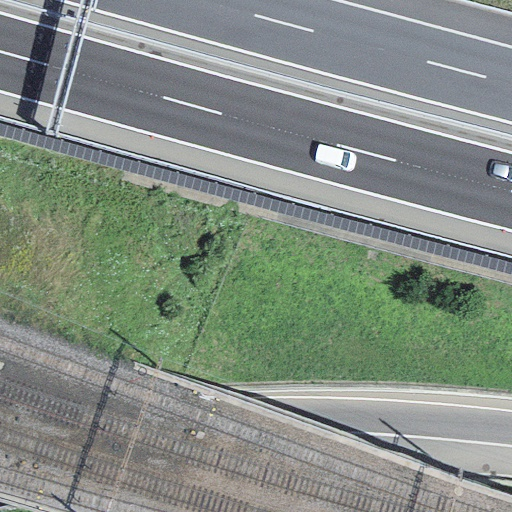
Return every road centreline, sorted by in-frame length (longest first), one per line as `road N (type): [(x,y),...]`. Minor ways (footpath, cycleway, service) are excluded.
road 1 (motorway): [(0,53),(511,193)]
road 2 (motorway): [(0,449),(292,420),(511,430)]
road 3 (motorway): [(511,85),(195,0)]
